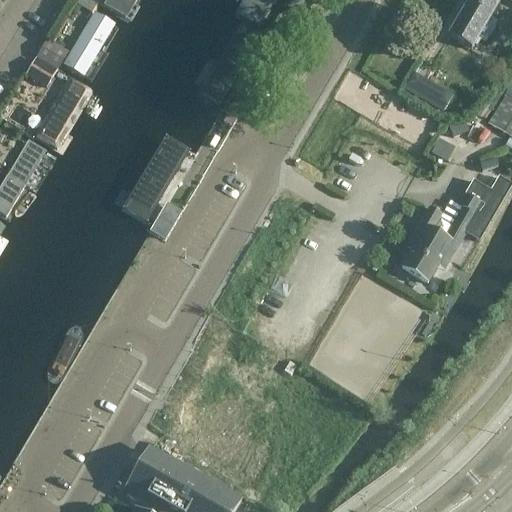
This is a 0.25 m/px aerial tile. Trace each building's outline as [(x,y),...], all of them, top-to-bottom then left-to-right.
[(107,0),(102,10),(127,25),(141,0),(107,0)] [(243,0),(234,17),(259,31),(276,0),(243,0)] [(496,24),(489,20),(497,7),(489,2),(490,0),(472,0),(449,39),(470,51),(478,38),(485,42),(496,24)] [(93,15),(62,68),(86,82),(118,29),(93,15)] [(240,27),(199,97),(219,109),(261,39),(240,27)] [(32,137),(48,146),(79,90),(63,81),(32,137)] [(511,102),(505,98),(488,125),(511,140),(511,102)] [(120,212),(146,228),(192,153),(165,137),(120,212)] [(28,141),(0,189),(0,218),(9,223),(48,153),(28,141)] [(450,160),(455,147),(439,141),(434,155),(450,160)] [(448,263),(475,218),(482,207),(464,197),(458,208),(461,210),(463,214),(456,227),(453,228),(439,220),(439,217),(439,216),(429,210),(411,241),(418,245),(413,253),(412,253),(401,271),(426,286),(437,267),(442,259),(448,263)] [(0,485),(13,463),(14,462),(14,460),(14,459),(14,457),(13,455),(13,454),(12,453),(10,452),(9,451),(7,451),(6,451),(4,451),(3,451),(1,452),(0,452),(0,485)] [(224,498),(150,454),(136,477),(128,490),(120,503),(153,511),(233,511),(237,506),(223,498),(224,498)]
